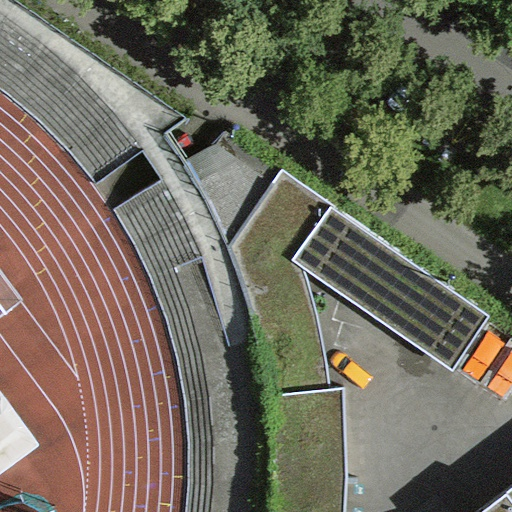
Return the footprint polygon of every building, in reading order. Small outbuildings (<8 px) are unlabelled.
[(168,132),(188,117),(192,107),(37,0),(0,0),(0,60),(23,74),(112,172),(143,150),(168,132)] [(228,244),(281,166),(225,128),(214,145),(236,160),(198,180),(168,132),(143,150),(161,178),(125,200),(160,273),(228,244)] [(343,511),(343,384),(330,385),(324,347),(317,311),(304,264),(293,256),(331,201),(281,166),(228,244),(267,394),(270,506),(268,511),(343,511)] [(331,201),(293,256),(304,264),(453,368),(491,312),(331,201)] [(511,511),(511,482),(472,511),(511,511)]
